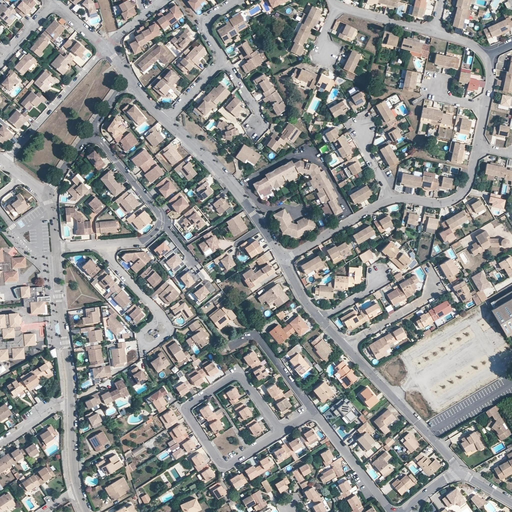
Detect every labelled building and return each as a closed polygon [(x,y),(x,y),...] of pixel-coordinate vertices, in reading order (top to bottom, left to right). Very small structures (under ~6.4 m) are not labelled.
[(23,0),(15,10),(17,12),(23,18),(26,15),(25,14),(28,11),(29,11),(33,7),(36,4),(32,1),(29,4),(24,0),(23,0)] [(80,0),(79,2),(82,5),(83,4),(86,7),(87,6),(89,9),(90,13),(96,11),(94,3),(90,0),(80,0)] [(119,5),(122,12),(123,12),(128,9),(136,5),(134,2),(130,4),(128,0),(127,0),(120,4),(119,5)] [(187,0),(187,1),(193,10),(200,5),(199,3),(196,0),(187,0)] [(387,0),(386,7),(392,8),(393,6),(396,7),(398,1),(398,0),(387,0)] [(414,0),(413,5),(425,8),(427,2),(425,2),(425,0),(414,0)] [(467,0),(456,0),(456,2),(455,6),(457,7),(465,9),(467,0)] [(17,12),(15,10),(11,7),(8,10),(1,4),(0,5),(0,17),(9,26),(13,21),(9,17),(12,14),(14,15),(17,12)] [(168,8),(176,19),(182,14),(179,11),(177,8),(174,4),(168,8)] [(413,5),(411,15),(421,18),(422,14),(424,15),(425,8),(413,5)] [(312,6),(307,15),(318,20),(321,16),(319,15),(319,14),(321,11),(312,6)] [(133,7),(132,7),(128,9),(123,12),(121,13),(125,20),(136,14),(133,7)] [(465,9),(457,7),(455,11),(453,11),(452,16),(454,16),(464,19),(467,9),(465,9)] [(167,14),(164,17),(169,24),(170,25),(177,20),(176,19),(168,8),(165,10),(167,14)] [(160,18),(156,21),(161,28),(163,29),(169,24),(164,17),(160,12),(157,15),(160,18)] [(244,19),(241,13),(236,16),(237,17),(235,18),(235,17),(229,20),(237,32),(247,26),(243,19),(244,19)] [(303,24),(311,28),(312,29),(314,25),(314,24),(316,25),(318,20),(307,15),(304,13),(302,17),(299,16),(297,20),(303,23),(303,24)] [(464,19),(454,16),(452,16),(451,21),(453,21),(452,26),(462,28),(464,19)] [(496,23),(500,32),(509,29),(507,24),(511,23),(508,17),(505,18),(505,19),(496,23)] [(48,28),(43,34),(49,40),(52,37),(55,40),(64,29),(55,20),(51,24),(52,25),(49,29),(48,28)] [(223,41),(237,33),(237,32),(229,20),(225,22),(227,24),(221,27),(222,29),(222,30),(219,32),(223,41)] [(154,22),(147,26),(149,29),(153,37),(160,34),(157,30),(154,22)] [(309,31),(311,28),(303,24),(301,23),(297,32),(308,38),(311,33),(309,32),(309,31)] [(482,30),(486,39),(496,35),(500,32),(496,23),(482,30)] [(343,28),(342,27),(337,36),(346,40),(348,36),(351,37),(355,29),(345,24),(344,27),(343,28)] [(142,27),(139,28),(140,30),(146,42),(153,38),(153,37),(149,29),(144,31),(142,27)] [(188,36),(191,34),(186,29),(183,31),(184,32),(180,35),(182,37),(180,38),(180,37),(177,40),(174,37),(171,40),(176,46),(179,50),(182,48),(188,42),(191,39),(189,38),(188,36)] [(138,36),(134,37),(135,40),(139,46),(146,43),(146,42),(140,30),(136,32),(138,36)] [(389,32),(384,31),(382,40),(386,41),(386,44),(395,46),(398,36),(394,35),(394,33),(389,32)] [(292,41),(302,46),(303,43),(304,42),(306,42),(308,38),(297,32),(292,41)] [(47,43),(49,40),(43,34),(35,43),(36,44),(31,49),(38,56),(48,44),(47,43)] [(403,38),(400,48),(410,50),(413,40),(403,38)] [(72,43),(69,40),(63,46),(68,50),(69,49),(74,54),(77,56),(78,57),(79,57),(80,57),(81,57),(81,56),(81,55),(81,54),(85,49),(75,41),(73,44),(72,45),(70,44),(72,43)] [(134,54),(141,51),(139,46),(135,40),(128,43),(131,48),(132,51),(134,54)] [(237,45),(244,57),(252,52),(246,40),(237,45)] [(413,40),(410,50),(419,53),(422,43),(413,40)] [(302,46),(292,41),(291,41),(287,49),(301,56),(303,52),(301,51),(302,50),(303,47),(302,46)] [(430,45),(423,43),(420,55),(427,57),(430,45)] [(195,46),(186,55),(186,56),(194,63),(196,65),(199,62),(197,60),(196,59),(199,55),(200,56),(201,57),(204,53),(203,47),(200,44),(197,47),(195,46)] [(162,47),(160,45),(153,51),(155,53),(162,47)] [(171,58),(162,47),(155,53),(153,51),(137,64),(143,71),(151,64),(151,63),(155,60),(156,60),(158,58),(164,64),(171,58)] [(256,53),(255,50),(252,52),(244,57),(246,59),(247,59),(248,60),(243,63),(248,71),(261,63),(260,61),(261,60),(257,53),(256,53)] [(347,54),(345,58),(356,64),(361,55),(351,50),(349,55),(347,54)] [(436,53),(434,63),(437,64),(437,66),(443,67),(446,55),(436,53)] [(35,64),(37,61),(29,54),(26,56),(25,56),(14,68),(22,75),(33,63),(35,64)] [(69,64),(73,60),(67,55),(64,58),(60,54),(51,65),(63,75),(67,70),(63,66),(67,62),(69,64)] [(446,55),(443,67),(449,69),(450,67),(456,68),(459,58),(446,55)] [(194,63),(186,56),(184,59),(183,58),(176,65),(183,72),(187,69),(188,68),(189,69),(192,66),(191,65),(194,63)] [(356,64),(345,58),(343,63),(345,64),(343,68),(352,73),(356,64)] [(86,69),(94,61),(92,59),(84,67),(86,69)] [(14,78),(16,75),(10,69),(7,72),(8,73),(9,74),(4,80),(0,84),(0,87),(2,89),(4,87),(8,90),(14,83),(12,81),(14,78)] [(162,78),(161,79),(171,89),(173,86),(172,84),(179,77),(170,69),(162,78)] [(320,76),(305,69),(304,71),(301,69),(300,72),(295,69),(293,74),(292,73),(290,78),(295,81),(297,78),(306,83),(307,80),(312,82),(311,83),(316,85),(320,76)] [(406,70),(404,79),(416,82),(417,76),(415,75),(416,72),(406,70)] [(34,84),(44,93),(48,88),(46,86),(50,82),(52,84),(55,80),(45,71),(34,84)] [(460,71),(458,82),(461,82),(461,84),(467,85),(469,77),(470,73),(460,71)] [(503,74),(502,81),(511,82),(511,72),(507,72),(506,71),(505,75),(503,74)] [(262,91),(265,96),(272,91),(273,90),(263,73),(254,78),(257,82),(258,81),(261,86),(263,91),(262,91)] [(329,92),(334,81),(321,74),(320,76),(316,85),(315,85),(319,87),(318,91),(323,93),(325,89),(329,92)] [(467,85),(466,89),(473,91),(474,89),(477,90),(478,86),(479,79),(469,77),(467,85)] [(167,90),(170,88),(161,79),(153,87),(162,95),(164,94),(165,95),(168,91),(167,90)] [(404,79),(402,89),(412,91),(413,88),(415,88),(416,82),(404,79)] [(511,82),(502,81),(500,86),(503,86),(502,87),(502,91),(511,92),(511,82)] [(213,89),(206,96),(215,105),(218,101),(220,102),(229,92),(220,84),(216,88),(214,90),(213,89)] [(352,100),(348,102),(352,110),(363,104),(362,103),(364,101),(358,90),(350,94),(352,100)] [(274,94),(272,91),(265,96),(261,98),(264,101),(268,99),(270,103),(272,106),(271,106),(274,111),(279,108),(281,110),(286,107),(277,93),(274,94)] [(43,103),(46,99),(38,93),(36,95),(32,92),(21,104),(27,109),(32,104),(34,106),(36,107),(41,101),(43,103)] [(214,108),(216,106),(215,105),(206,96),(202,100),(204,101),(201,104),(199,103),(195,107),(204,115),(211,108),(212,107),(214,108)] [(234,98),(225,108),(233,115),(236,112),(237,113),(241,109),(237,106),(240,103),(234,98)] [(384,100),(375,105),(377,108),(375,109),(379,115),(389,108),(392,106),(388,99),(385,101),(384,100)] [(328,108),(334,117),(338,115),(339,117),(348,112),(341,101),(328,108)] [(128,104),(122,109),(125,113),(127,111),(136,122),(143,116),(134,106),(131,108),(128,104)] [(202,117),(204,115),(195,107),(193,109),(202,117)] [(389,108),(379,115),(382,120),(384,119),(387,125),(388,127),(391,125),(393,124),(391,119),(394,117),(389,108)] [(432,109),(427,108),(427,110),(425,109),(422,109),(421,117),(430,119),(432,109)] [(437,110),(432,109),(430,119),(429,124),(439,126),(440,123),(442,113),(438,112),(436,112),(437,110)] [(27,120),(30,117),(24,112),(21,115),(16,110),(7,120),(16,128),(20,124),(21,125),(24,122),(24,123),(27,120)] [(442,113),(440,123),(449,125),(452,113),(446,111),(445,113),(442,113)] [(471,120),(467,119),(466,119),(466,117),(457,115),(455,124),(460,125),(459,128),(469,130),(471,120)] [(108,127),(108,128),(108,129),(108,130),(108,131),(109,131),(110,132),(110,131),(111,131),(114,134),(113,135),(115,139),(121,134),(126,130),(122,124),(118,128),(117,126),(121,120),(116,117),(108,127)] [(221,122),(219,121),(217,127),(220,128),(221,127),(222,128),(223,129),(224,131),(224,133),(224,136),(224,138),(231,140),(232,135),(238,134),(237,129),(235,130),(234,128),(232,128),(230,123),(227,124),(226,122),(224,120),(223,119),(221,122)] [(281,134),(279,137),(285,141),(286,142),(288,139),(292,142),(300,131),(288,122),(284,128),(285,128),(287,130),(283,135),(281,134)] [(13,135),(2,125),(0,127),(0,141),(2,143),(6,139),(5,138),(6,136),(9,138),(9,139),(13,135)] [(154,129),(155,128),(153,125),(147,130),(149,133),(145,137),(153,146),(162,139),(156,132),(154,129)] [(383,129),(389,139),(390,139),(392,141),(401,136),(396,127),(394,129),(391,125),(388,127),(383,129)] [(494,127),(492,136),(503,138),(504,136),(507,137),(509,127),(499,125),(499,128),(494,127)] [(324,133),(329,142),(332,141),(338,137),(337,134),(339,133),(335,127),(324,133)] [(121,134),(115,139),(117,143),(120,141),(123,145),(122,146),(126,151),(138,142),(130,132),(124,137),(121,134)] [(279,137),(273,133),(270,136),(271,137),(268,141),(267,140),(265,144),(274,150),(279,143),(282,145),(285,141),(279,137)] [(332,141),(337,149),(348,143),(345,138),(343,139),(341,136),(338,137),(332,141)] [(451,141),(449,151),(452,151),(464,154),(465,148),(463,147),(464,143),(451,141)] [(180,157),(174,151),(171,146),(172,145),(169,142),(162,148),(165,151),(164,152),(162,153),(171,165),(180,157)] [(337,149),(342,158),(351,153),(349,150),(351,149),(348,143),(337,149)] [(243,144),(235,156),(243,162),(246,157),(249,159),(249,160),(254,164),(259,155),(243,144)] [(379,153),(383,159),(393,152),(388,144),(384,146),(380,149),(379,149),(381,152),(379,153)] [(138,164),(143,161),(151,170),(144,176),(151,183),(163,173),(143,148),(131,158),(137,166),(138,164)] [(105,165),(94,151),(86,157),(98,171),(105,165)] [(452,151),(450,161),(460,163),(461,160),(463,161),(464,154),(452,151)] [(383,159),(386,164),(387,163),(389,166),(398,161),(393,152),(383,159)] [(343,169),(348,178),(361,170),(359,167),(361,166),(355,156),(352,158),(350,159),(348,160),(347,161),(350,165),(343,169)] [(283,164),(281,166),(289,180),(297,176),(295,174),(301,170),(309,173),(312,178),(309,179),(310,182),(324,173),(322,169),(320,170),(318,167),(317,168),(315,166),(310,164),(310,163),(305,161),(305,162),(299,160),(297,161),(296,159),(292,161),(291,160),(285,163),(287,165),(284,167),(283,164)] [(185,164),(182,160),(173,168),(176,172),(178,169),(187,180),(196,173),(190,166),(187,162),(185,164)] [(151,170),(143,161),(138,164),(146,174),(151,170)] [(487,174),(486,179),(493,181),(494,175),(496,165),(497,163),(491,162),(491,164),(486,163),(484,173),(487,174)] [(494,175),(504,178),(505,169),(506,167),(501,166),(502,165),(497,163),(496,165),(494,175)] [(259,181),(253,184),(259,195),(262,194),(263,197),(272,193),(270,190),(272,189),(271,186),(274,185),(275,188),(284,183),(282,181),(287,178),(288,181),(289,180),(281,166),(272,170),(273,172),(271,174),(270,172),(265,175),(266,177),(260,180),(261,182),(260,183),(259,181)] [(510,170),(505,169),(504,178),(503,179),(511,181),(511,168),(510,168),(510,170)] [(113,178),(111,175),(112,174),(113,174),(110,170),(100,178),(107,187),(115,181),(113,178)] [(422,177),(420,185),(423,186),(425,186),(424,188),(434,190),(435,187),(437,178),(434,178),(435,174),(423,171),(422,177)] [(325,174),(324,173),(310,182),(313,188),(316,187),(318,191),(316,192),(320,201),(323,199),(324,202),(323,202),(325,205),(322,206),(327,215),(329,213),(331,216),(343,209),(340,203),(337,204),(337,203),(339,202),(336,196),(337,196),(334,190),(331,191),(330,189),(332,188),(326,177),(324,178),(323,175),(325,174)] [(403,173),(400,183),(404,184),(403,185),(406,186),(410,187),(412,175),(403,173)] [(412,175),(410,187),(415,188),(415,186),(417,186),(420,187),(420,185),(422,177),(412,175)] [(70,201),(75,201),(88,190),(75,176),(71,180),(75,184),(76,185),(74,187),(72,186),(67,191),(69,192),(73,197),(69,200),(70,201)] [(208,183),(205,180),(206,179),(204,176),(196,183),(198,185),(194,188),(198,193),(197,193),(201,198),(211,190),(207,185),(205,187),(205,186),(207,184),(208,183)] [(437,178),(435,187),(447,190),(447,188),(450,188),(452,178),(443,176),(442,179),(437,178)] [(166,177),(156,185),(162,193),(164,191),(168,195),(176,189),(166,177)] [(121,184),(120,185),(119,186),(117,184),(115,181),(107,187),(114,196),(124,188),(121,184)] [(358,190),(364,201),(370,197),(369,196),(371,194),(366,185),(358,190)] [(349,195),(354,204),(357,203),(358,204),(364,201),(358,190),(349,195)] [(139,204),(131,193),(129,195),(126,191),(115,201),(118,204),(121,201),(130,211),(139,204)] [(223,194),(220,191),(215,196),(217,199),(212,203),(216,208),(215,209),(219,214),(229,206),(224,200),(222,202),(221,201),(223,199),(225,198),(222,195),(223,194)] [(179,192),(168,201),(174,209),(177,207),(180,211),(188,204),(179,192)] [(17,198),(6,206),(11,212),(15,209),(18,213),(28,206),(19,193),(15,195),(17,198)] [(500,195),(490,193),(488,201),(492,202),(491,206),(502,208),(503,200),(499,199),(500,195)] [(92,194),(87,199),(90,201),(89,203),(89,202),(88,203),(91,206),(94,210),(93,211),(96,214),(102,208),(99,205),(101,203),(94,197),(95,196),(92,194)] [(469,212),(470,213),(474,211),(476,213),(484,208),(479,199),(476,201),(475,199),(465,205),(467,209),(469,212)] [(86,234),(91,234),(90,221),(83,222),(83,217),(76,210),(70,210),(69,207),(65,208),(66,221),(70,221),(70,217),(73,217),(76,220),(77,230),(76,230),(76,235),(84,234),(84,231),(85,231),(86,234)] [(205,224),(192,208),(184,215),(187,219),(181,224),(185,229),(192,224),(194,225),(196,223),(200,228),(205,224)] [(286,213),(284,209),(279,212),(279,213),(274,216),(278,222),(276,223),(278,227),(280,227),(283,233),(286,233),(285,235),(294,237),(294,235),(298,236),(303,233),(303,234),(308,232),(307,231),(313,228),(307,218),(305,219),(304,218),(297,222),(298,224),(299,225),(297,226),(296,225),(290,223),(289,224),(288,222),(289,221),(292,220),(287,213),(286,213)] [(459,224),(461,227),(469,222),(462,210),(459,212),(458,210),(452,213),(459,224)] [(151,220),(144,211),(136,217),(133,214),(126,219),(130,223),(132,221),(139,230),(151,220)] [(404,211),(402,220),(407,221),(407,224),(416,226),(419,216),(415,215),(416,213),(404,211)] [(445,220),(450,229),(459,224),(452,213),(447,217),(448,219),(445,220)] [(247,228),(238,214),(226,221),(229,225),(235,235),(247,228)] [(392,224),(386,214),(381,217),(382,219),(378,221),(378,219),(373,221),(379,231),(384,229),(389,226),(392,224)] [(424,214),(422,223),(427,224),(426,227),(435,229),(436,229),(438,219),(435,218),(435,216),(424,214)] [(450,229),(445,220),(440,223),(444,230),(438,233),(442,239),(445,237),(448,242),(455,238),(452,232),(450,229)] [(95,224),(96,233),(105,232),(105,231),(116,230),(116,222),(115,221),(99,222),(99,223),(95,223),(95,224)] [(459,224),(450,229),(452,232),(461,227),(459,224)] [(360,228),(366,239),(369,237),(374,234),(370,225),(366,227),(365,225),(360,228)] [(352,235),(357,244),(366,239),(360,228),(354,232),(356,233),(352,235)] [(508,239),(488,239),(486,240),(485,238),(487,237),(488,236),(485,231),(475,237),(479,244),(477,246),(475,243),(471,245),(472,248),(471,249),(475,255),(478,253),(477,251),(482,248),(483,250),(490,246),(499,245),(502,245),(502,246),(504,246),(505,247),(507,246),(508,246),(509,245),(509,244),(509,242),(509,241),(508,240),(508,239)] [(213,236),(210,232),(203,236),(206,240),(199,245),(203,252),(210,248),(213,252),(219,248),(217,244),(217,243),(213,236)] [(165,257),(172,251),(170,248),(169,249),(167,246),(169,243),(166,239),(163,241),(163,242),(156,248),(158,251),(156,253),(159,257),(162,255),(165,257)] [(262,250),(256,240),(251,243),(251,244),(249,246),(249,245),(246,241),(240,245),(243,249),(244,248),(251,257),(257,253),(262,250)] [(461,244),(459,240),(451,245),(451,247),(453,249),(461,244)] [(340,254),(341,255),(350,251),(344,242),(341,243),(340,241),(335,245),(340,254)] [(385,253),(391,259),(397,251),(402,247),(396,242),(393,245),(391,246),(388,243),(381,251),(384,254),(385,253)] [(327,250),(332,259),(340,254),(335,245),(334,243),(329,247),(330,249),(327,250)] [(190,244),(186,246),(193,254),(195,253),(192,249),(194,248),(190,244)] [(0,271),(1,271),(4,273),(5,282),(17,281),(18,281),(17,271),(15,272),(15,267),(25,266),(24,257),(13,258),(9,258),(5,255),(2,255),(2,252),(1,248),(0,247),(0,271)] [(171,269),(174,272),(184,264),(178,256),(177,257),(175,254),(172,251),(165,257),(167,260),(166,261),(171,269)] [(234,264),(226,251),(213,260),(216,263),(220,260),(226,270),(234,264)] [(350,251),(341,255),(343,258),(343,259),(351,254),(350,251)] [(403,253),(401,255),(397,251),(391,259),(390,259),(394,263),(395,261),(403,268),(410,260),(403,253)] [(150,258),(144,252),(141,252),(142,253),(136,254),(136,252),(125,253),(121,257),(126,262),(128,260),(131,260),(134,263),(135,265),(135,268),(138,271),(144,264),(143,263),(146,260),(147,260),(149,258),(150,258)] [(341,255),(340,254),(332,259),(334,263),(343,258),(341,255)] [(263,255),(254,260),(259,267),(266,262),(267,261),(263,255)] [(314,269),(316,272),(325,268),(318,255),(315,257),(313,255),(308,258),(314,269)] [(511,260),(509,256),(498,263),(502,268),(503,267),(509,278),(511,275),(511,260)] [(301,266),(306,274),(314,269),(308,258),(303,262),(304,264),(301,266)] [(439,265),(446,278),(449,282),(456,279),(453,274),(458,272),(450,258),(439,265)] [(97,266),(90,259),(89,260),(96,267),(97,266)] [(82,267),(92,277),(100,269),(97,266),(96,267),(89,260),(82,267)] [(403,268),(395,261),(394,263),(401,270),(403,268)] [(348,276),(347,286),(354,287),(354,283),(359,283),(361,264),(355,264),(355,267),(349,267),(348,272),(354,272),(354,277),(348,276)] [(244,280),(249,289),(273,273),(269,268),(267,265),(254,274),(252,275),(249,270),(242,275),(245,280),(244,280)] [(148,268),(140,275),(142,278),(144,277),(147,281),(154,287),(162,279),(152,269),(150,271),(148,268)] [(189,270),(181,276),(189,286),(194,282),(200,278),(202,280),(204,279),(204,277),(200,271),(194,275),(189,270)] [(111,291),(113,293),(119,287),(104,271),(98,276),(101,279),(99,282),(104,287),(106,285),(109,287),(111,289),(111,291)] [(471,277),(479,291),(481,290),(486,287),(484,285),(488,283),(481,272),(471,277)] [(403,290),(407,297),(412,294),(412,293),(415,291),(414,289),(417,288),(414,284),(419,282),(415,274),(399,284),(400,286),(403,290)] [(333,286),(333,289),(347,290),(347,286),(348,276),(334,275),(333,286)] [(216,289),(209,281),(205,283),(206,285),(204,286),(203,285),(200,282),(194,287),(196,290),(193,292),(201,302),(206,298),(204,295),(205,295),(204,293),(207,291),(209,295),(216,289)] [(452,287),(458,296),(459,296),(463,302),(472,297),(471,296),(470,293),(465,284),(463,281),(452,287)] [(165,282),(155,292),(158,296),(159,295),(161,293),(170,302),(179,294),(170,284),(169,285),(165,282)] [(256,298),(260,304),(265,302),(267,304),(274,300),(278,306),(287,300),(283,293),(281,294),(275,285),(256,298)] [(315,287),(315,294),(318,294),(318,296),(326,296),(326,298),(332,298),(333,289),(333,286),(319,285),(319,288),(315,287)] [(407,297),(403,290),(400,286),(396,289),(387,294),(393,306),(394,305),(399,303),(407,298),(407,297)] [(35,288),(28,288),(28,287),(21,288),(17,288),(13,290),(14,299),(14,300),(18,298),(21,297),(23,297),(24,307),(30,306),(31,313),(37,313),(44,312),(44,308),(43,302),(38,302),(37,302),(36,298),(35,288)] [(113,293),(112,293),(116,297),(114,298),(120,304),(123,308),(130,301),(127,297),(121,291),(122,290),(119,287),(113,293)] [(511,289),(493,301),(497,306),(491,310),(506,336),(510,334),(511,337),(511,289)] [(481,290),(476,292),(482,301),(486,299),(481,290)] [(111,291),(104,297),(106,299),(111,295),(112,293),(113,293),(111,291)] [(199,303),(201,302),(193,292),(192,293),(199,303)] [(159,295),(168,304),(170,302),(161,293),(159,295)] [(477,294),(472,297),(476,305),(481,302),(477,294)] [(208,315),(219,329),(236,316),(226,304),(227,303),(223,299),(216,305),(218,308),(208,315)] [(446,300),(428,310),(429,312),(434,321),(436,324),(442,321),(440,317),(452,310),(446,300)] [(180,305),(177,302),(170,308),(175,316),(181,312),(186,319),(193,315),(184,302),(180,305)] [(135,303),(127,311),(134,318),(137,322),(140,319),(144,315),(141,311),(139,309),(137,307),(137,306),(135,303)] [(361,314),(365,321),(382,312),(376,303),(360,312),(361,314)] [(100,322),(97,307),(85,309),(86,313),(87,313),(88,317),(86,317),(85,317),(86,324),(100,322)] [(115,318),(118,315),(112,309),(109,312),(111,314),(108,317),(109,318),(107,320),(108,327),(117,335),(125,328),(116,319),(115,320),(114,319),(115,318)] [(357,316),(353,310),(340,318),(342,322),(343,321),(346,327),(350,325),(352,328),(360,323),(361,324),(365,321),(361,314),(357,316)] [(184,320),(186,319),(181,312),(175,316),(176,317),(180,314),(184,320)] [(276,315),(280,320),(284,317),(280,312),(276,315)] [(420,328),(420,329),(427,325),(426,323),(428,322),(430,324),(434,321),(429,312),(425,314),(424,313),(419,316),(420,318),(416,320),(415,321),(416,321),(420,328)] [(0,359),(7,359),(7,355),(12,354),(13,358),(23,357),(23,351),(28,350),(28,345),(34,344),(33,334),(23,335),(21,333),(21,332),(19,330),(20,329),(20,326),(18,325),(21,322),(21,317),(17,315),(0,316),(0,359)] [(285,326),(292,334),(296,331),(300,336),(308,328),(298,316),(285,326)] [(205,335),(195,321),(188,326),(193,332),(194,331),(195,331),(197,332),(195,334),(186,340),(189,346),(196,341),(198,340),(202,346),(208,342),(204,338),(203,336),(205,335)] [(269,332),(279,344),(288,336),(288,337),(292,334),(285,326),(282,329),(278,325),(269,332)] [(81,333),(86,331),(88,331),(89,342),(97,341),(102,340),(101,329),(94,330),(93,327),(85,328),(81,328),(81,333)] [(383,336),(387,344),(391,341),(392,343),(396,340),(405,335),(400,327),(383,336)] [(315,351),(323,360),(324,359),(328,355),(332,352),(319,336),(310,343),(317,350),(315,351)] [(366,346),(372,356),(374,355),(376,360),(387,353),(385,350),(390,348),(387,344),(383,336),(366,346)] [(125,347),(124,342),(117,343),(118,348),(111,349),(114,367),(118,367),(118,363),(123,363),(124,363),(123,354),(125,354),(124,348),(125,347)] [(187,359),(190,357),(186,350),(183,352),(176,342),(168,347),(179,362),(186,357),(187,359)] [(90,346),(85,347),(86,350),(87,350),(89,350),(90,356),(88,356),(89,361),(90,361),(91,365),(101,363),(103,363),(102,359),(100,344),(98,345),(90,346)] [(290,359),(298,352),(298,353),(300,351),(295,345),(285,354),(290,359)] [(170,363),(162,351),(158,354),(159,354),(159,356),(154,360),(151,361),(157,370),(166,364),(166,366),(170,363)] [(243,357),(248,365),(249,365),(251,368),(260,362),(252,351),(243,357)] [(293,369),(301,377),(311,369),(309,367),(310,366),(308,365),(305,361),(298,353),(298,352),(290,359),(289,360),(295,367),(293,369)] [(33,370),(39,380),(44,377),(52,372),(48,366),(51,364),(46,357),(43,360),(45,363),(33,370)] [(200,369),(205,376),(208,374),(210,376),(218,371),(212,361),(208,364),(206,361),(201,364),(203,367),(200,369)] [(340,378),(347,387),(356,379),(351,372),(349,370),(343,361),(334,368),(337,371),(342,377),(340,378)] [(268,373),(260,362),(251,368),(253,371),(252,371),(258,380),(268,373)] [(102,367),(101,363),(91,365),(89,365),(89,369),(91,368),(93,368),(94,374),(94,379),(100,378),(100,376),(105,376),(104,367),(102,367)] [(320,372),(323,370),(318,364),(315,366),(320,372)] [(138,366),(132,370),(134,374),(133,375),(139,384),(147,378),(146,375),(143,372),(142,370),(141,370),(138,366)] [(188,375),(195,386),(204,381),(202,378),(205,376),(200,369),(197,371),(196,369),(188,375)] [(27,387),(27,388),(39,380),(33,370),(32,370),(24,375),(24,374),(20,376),(22,380),(27,387)] [(175,388),(180,396),(189,390),(188,389),(191,387),(183,375),(179,378),(179,379),(171,384),(174,389),(175,388)] [(129,379),(133,385),(138,383),(133,376),(129,379)] [(7,385),(14,395),(18,392),(22,390),(27,387),(22,380),(18,382),(16,379),(7,385)] [(116,388),(108,392),(112,399),(120,395),(121,397),(128,393),(120,379),(113,383),(115,386),(116,388)] [(41,383),(39,380),(27,388),(30,391),(41,383)] [(313,390),(322,401),(326,397),(327,398),(334,393),(324,381),(313,390)] [(267,390),(271,397),(273,396),(275,399),(283,394),(278,387),(277,388),(274,384),(265,389),(266,391),(267,390)] [(159,413),(166,409),(164,405),(166,404),(162,397),(167,393),(163,387),(145,399),(148,404),(152,401),(159,413)] [(226,393),(231,400),(230,402),(232,405),(238,400),(236,397),(239,395),(237,391),(234,388),(234,387),(226,393)] [(364,401),(369,408),(378,401),(367,387),(360,393),(365,399),(364,401)] [(293,393),(290,390),(283,394),(285,398),(293,393)] [(105,404),(112,400),(112,399),(108,392),(108,391),(103,393),(100,395),(103,401),(105,404)] [(89,399),(84,402),(88,409),(93,406),(95,409),(102,406),(100,402),(103,401),(100,395),(99,394),(96,395),(95,393),(92,395),(93,397),(89,399)] [(276,403),(281,412),(291,406),(283,394),(275,399),(277,403),(276,403)] [(340,400),(335,404),(338,407),(333,411),(336,415),(342,411),(344,414),(350,421),(357,416),(350,408),(353,405),(350,401),(347,404),(345,402),(343,403),(340,400)] [(0,406),(0,420),(7,416),(11,413),(5,403),(0,406)] [(238,412),(243,420),(251,414),(246,406),(245,407),(243,403),(234,409),(236,413),(238,412)] [(199,410),(204,418),(205,417),(208,421),(216,415),(211,408),(209,409),(207,405),(199,410)] [(491,416),(497,412),(494,408),(485,413),(488,418),(491,416)] [(163,422),(167,428),(175,423),(173,420),(176,418),(171,409),(162,415),(166,421),(163,422)] [(387,409),(373,421),(384,435),(389,430),(385,426),(395,418),(387,409)] [(88,418),(91,425),(100,421),(97,414),(93,415),(91,413),(85,416),(86,419),(88,418)] [(209,425),(214,433),(222,428),(220,424),(221,423),(218,419),(223,416),(220,413),(216,415),(208,421),(210,424),(209,425)] [(357,416),(350,421),(344,414),(343,415),(350,423),(357,416)] [(497,437),(500,442),(511,435),(507,430),(506,431),(502,425),(504,423),(498,415),(493,419),(490,422),(489,422),(486,427),(488,428),(494,431),(497,436),(497,437)] [(248,427),(254,435),(262,430),(256,422),(255,422),(253,419),(245,425),(247,428),(248,427)] [(374,430),(366,421),(357,429),(362,435),(357,440),(360,443),(366,451),(371,447),(370,445),(374,441),(369,435),(370,433),(370,434),(374,430)] [(172,430),(169,432),(173,439),(176,443),(188,435),(180,424),(172,429),(172,430)] [(42,432),(42,433),(40,435),(45,443),(53,437),(50,433),(55,430),(51,425),(47,428),(42,432)] [(318,439),(311,429),(303,434),(300,436),(306,445),(309,443),(310,445),(318,439)] [(460,444),(465,453),(470,450),(475,447),(476,449),(477,450),(482,447),(477,438),(481,436),(478,430),(474,432),(473,432),(461,440),(462,442),(460,444)] [(102,432),(92,439),(95,443),(91,445),(96,453),(104,449),(102,445),(108,442),(102,432)] [(402,443),(408,450),(406,451),(408,454),(410,452),(411,453),(420,445),(411,435),(412,435),(410,432),(404,437),(406,440),(402,443)] [(178,442),(176,443),(179,447),(182,445),(184,448),(181,450),(180,448),(172,454),(176,459),(195,447),(188,435),(178,442)] [(392,439),(390,436),(384,441),(386,444),(392,439)] [(288,441),(284,443),(291,454),(294,453),(293,451),(302,446),(297,438),(288,443),(288,441)] [(395,441),(392,439),(386,444),(387,445),(389,447),(395,441)] [(24,456),(25,457),(28,454),(31,457),(39,452),(33,443),(30,445),(29,444),(20,450),(24,456)] [(179,447),(176,443),(170,446),(168,447),(171,452),(179,447)] [(291,454),(284,443),(281,445),(282,447),(274,452),(278,460),(287,455),(288,456),(291,454)] [(125,455),(126,459),(133,454),(135,456),(146,449),(143,444),(125,455)] [(6,455),(12,464),(13,463),(14,464),(16,463),(15,462),(24,456),(20,450),(18,448),(11,453),(10,452),(6,455)] [(321,459),(325,466),(330,464),(332,462),(330,459),(333,457),(328,449),(320,454),(322,458),(321,459)] [(389,457),(385,451),(372,462),(383,474),(382,475),(385,477),(393,469),(391,467),(390,467),(385,461),(389,457)] [(499,465),(503,474),(511,469),(511,451),(506,455),(509,460),(499,465)] [(204,461),(199,453),(191,458),(196,466),(195,467),(197,470),(204,466),(206,464),(204,461)] [(105,470),(107,474),(122,465),(115,454),(109,458),(105,461),(103,459),(96,464),(98,469),(101,467),(104,471),(105,470)] [(0,458),(0,472),(12,465),(12,464),(6,455),(0,458)] [(258,466),(262,473),(265,470),(264,469),(272,464),(267,456),(259,461),(261,464),(258,466)] [(416,463),(428,476),(441,465),(435,459),(432,462),(428,458),(427,459),(424,456),(423,457),(418,461),(416,463)] [(323,483),(326,481),(335,476),(333,473),(335,472),(338,477),(343,474),(339,467),(341,466),(337,460),(332,462),(330,464),(333,468),(331,469),(322,474),(323,475),(320,477),(323,483)] [(209,467),(207,464),(206,464),(204,466),(197,470),(199,474),(201,473),(206,481),(214,476),(213,474),(211,471),(209,467)] [(299,468),(303,475),(310,471),(306,464),(299,468)] [(244,470),(249,478),(258,473),(259,474),(262,473),(258,466),(254,468),(253,465),(244,470)] [(493,468),(499,479),(505,476),(503,474),(499,465),(493,468)] [(38,472),(34,475),(41,484),(45,482),(44,481),(44,480),(51,475),(46,468),(45,466),(38,471),(38,472)] [(55,474),(48,466),(46,468),(51,475),(52,476),(55,474)] [(294,475),(298,482),(303,479),(297,469),(290,473),(292,476),(294,475)] [(229,479),(235,488),(243,483),(244,484),(247,482),(242,473),(238,475),(238,474),(229,479)] [(22,482),(28,491),(35,486),(36,487),(41,484),(34,475),(34,474),(26,480),(23,476),(21,477),(19,478),(18,478),(21,483),(22,482)] [(408,476),(415,483),(417,481),(410,474),(408,476)] [(391,484),(401,495),(414,484),(405,475),(398,481),(397,479),(391,484)] [(275,484),(279,492),(288,487),(286,484),(289,483),(285,476),(281,478),(282,480),(275,484)] [(105,487),(109,496),(110,495),(113,500),(131,490),(123,477),(105,487)] [(272,490),(266,479),(261,482),(267,493),(272,490)] [(339,490),(343,497),(350,493),(348,490),(351,488),(349,484),(347,481),(346,480),(338,485),(340,489),(339,490)] [(212,490),(218,498),(226,493),(225,492),(223,489),(218,481),(208,488),(211,491),(212,490)] [(19,484),(25,493),(28,491),(22,482),(21,483),(19,484)] [(304,492),(308,500),(311,498),(313,501),(320,497),(316,490),(314,491),(312,487),(304,492)] [(464,496),(457,487),(446,494),(447,495),(441,499),(448,507),(452,504),(453,504),(456,502),(459,506),(465,502),(462,497),(464,496)] [(467,496),(477,508),(485,502),(473,495),(477,489),(474,487),(470,493),(467,496)] [(242,500),(247,508),(256,502),(257,504),(253,507),(255,509),(253,510),(253,511),(254,511),(267,504),(264,501),(263,501),(259,495),(261,494),(259,490),(252,495),(251,496),(250,495),(242,500)] [(9,509),(16,504),(8,493),(5,495),(4,494),(0,496),(0,510),(6,506),(8,508),(9,509)] [(343,497),(347,505),(349,504),(353,510),(351,511),(350,511),(353,511),(358,510),(362,507),(355,495),(352,496),(350,493),(343,497)] [(146,494),(142,497),(146,503),(151,501),(146,494)] [(312,507),(315,511),(321,511),(325,510),(323,506),(324,505),(320,497),(313,501),(315,505),(312,507)] [(181,504),(184,511),(195,511),(202,510),(197,498),(181,504)]
